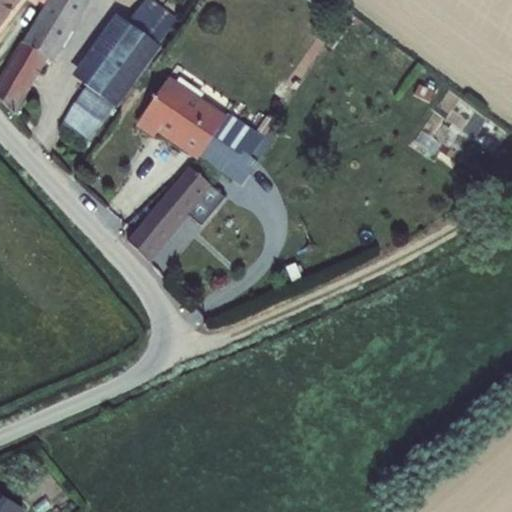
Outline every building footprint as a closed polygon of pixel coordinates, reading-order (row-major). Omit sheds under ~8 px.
[(0,0),(0,14),(10,0),(34,0),(37,2),(0,69),(0,104),(7,109),(39,50),(47,54),(75,0),(0,0)] [(84,84),(55,126),(84,144),(154,38),(108,9),(66,71),(84,84)] [(160,74),(124,120),(148,135),(155,126),(185,147),(214,110),(160,74)] [(253,143),(246,136),(250,130),(217,106),(214,110),(185,147),(186,152),(199,161),(217,135),(228,144),(214,170),(228,180),(253,143)] [(189,159),(120,239),(140,260),(207,174),(189,159)] [(0,511),(3,511),(16,493),(0,484),(0,511)]
